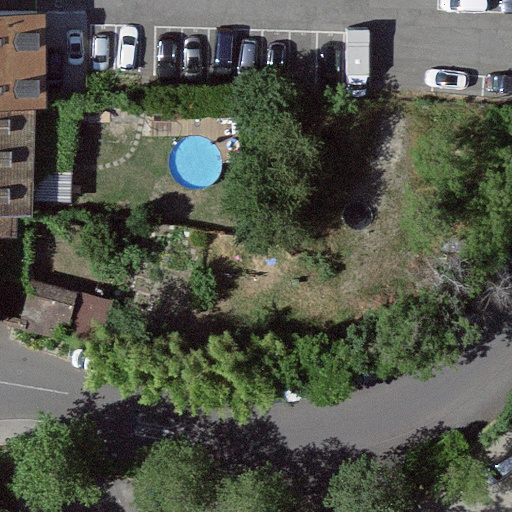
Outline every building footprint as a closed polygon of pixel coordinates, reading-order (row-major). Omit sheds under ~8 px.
[(0,108),(35,108),(46,108),(45,13),(0,12),(0,108)] [(0,215),(14,215),(31,215),(35,108),(0,108),(0,215)] [(493,120),(442,119),(442,176),(492,176),(493,120)] [(14,215),(0,215),(0,238),(12,238),(14,215)] [(43,285),(33,282),(22,317),(66,330),(76,294),(43,285)]
